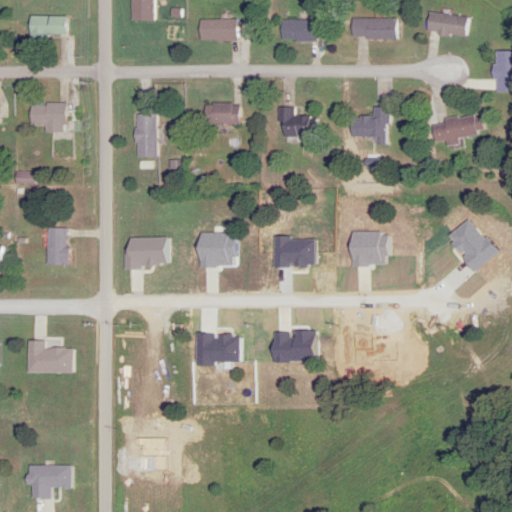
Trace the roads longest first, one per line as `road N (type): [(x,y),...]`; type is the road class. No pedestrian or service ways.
road 1 (residential): [(107,511),(106,0)]
road 2 (residential): [(107,307),(179,301),(249,283),(406,278),(417,280),(434,312),(448,359)]
road 3 (residential): [(108,75),(444,72)]
road 4 (residential): [(448,359),(433,380),(402,390),(332,468),(257,511)]
